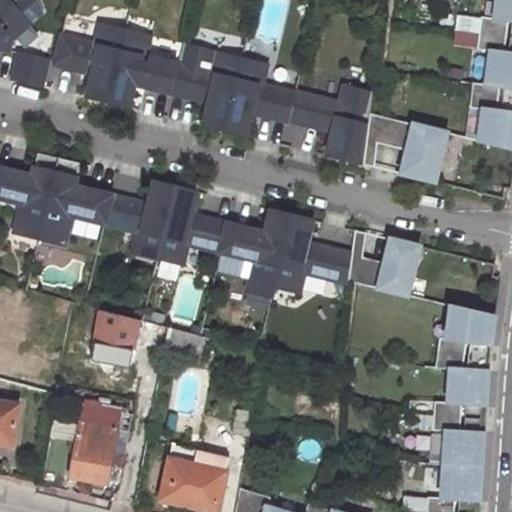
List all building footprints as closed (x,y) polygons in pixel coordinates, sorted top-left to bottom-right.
[(0,0),(0,12),(11,3),(8,0),(0,0)] [(482,109),(478,141),(511,149),(511,111),(496,110),(499,87),(511,88),(511,52),(503,52),(508,21),(511,21),(511,0),(496,0),(494,19),(481,18),(476,50),(490,52),(485,85),(472,84),(469,108),(482,109)] [(11,3),(0,12),(0,49),(8,51),(11,40),(29,23),(11,3)] [(511,21),(508,21),(503,52),(511,52),(511,21)] [(92,74),(86,97),(107,102),(125,30),(100,24),(95,45),(61,36),(55,65),(92,74)] [(125,30),(107,102),(128,107),(134,84),(171,93),(178,65),(144,57),(149,36),(125,30)] [(208,102),(203,126),(224,131),(241,58),(217,52),(211,73),(178,65),(171,93),(208,102)] [(19,53),(13,79),(40,86),(46,60),(19,53)] [(241,58),(224,131),(245,136),(250,113),(288,122),(288,121),(295,93),(261,85),(266,64),(241,58)] [(295,93),(288,121),(323,129),(324,125),(333,127),(326,156),(363,165),(366,141),(369,114),(372,93),(344,86),(340,103),(295,92),(295,93)] [(511,88),(499,87),(496,110),(511,111),(511,88)] [(435,182),(447,133),(369,114),(366,141),(377,143),(396,148),(407,151),(401,174),(435,182)] [(366,141),(363,165),(374,167),(377,143),(366,141)] [(32,176),(0,168),(0,198),(21,203),(14,233),(39,239),(58,158),(37,153),(32,176)] [(79,163),(58,158),(39,239),(63,245),(70,215),(104,224),(111,196),(73,187),(79,163)] [(148,205),(111,196),(104,224),(137,232),(132,253),(157,259),(175,187),(154,182),(148,205)] [(175,187),(157,259),(182,265),(187,244),(220,252),(227,224),(190,215),(196,192),(175,187)] [(265,233),(227,224),(220,252),(254,260),(247,290),(271,296),(273,287),(291,215),(271,210),(265,233)] [(312,220),(291,215),(273,287),(298,293),(303,273),(347,283),(348,281),(351,254),(306,243),(312,220)] [(365,233),(354,230),(351,253),(362,255),(365,233)] [(351,254),(348,281),(407,296),(419,246),(389,239),(384,263),(362,257),(362,255),(351,253),(351,254)] [(423,511),(451,511),(452,503),(477,505),(483,436),(459,434),(461,407),(486,410),(490,375),(464,372),(468,346),(492,348),(496,318),(452,308),(447,342),(439,341),(435,371),(449,372),(446,406),(433,404),(431,433),(444,434),(438,501),(425,500),(423,511)] [(168,328),(128,317),(121,340),(164,352),(168,328)] [(164,352),(196,360),(202,337),(168,328),(164,352)] [(464,372),(490,375),(492,348),(468,346),(464,372)] [(18,404),(0,401),(0,407),(17,410),(18,404)] [(67,477),(103,485),(109,455),(114,428),(126,430),(128,418),(118,415),(119,411),(83,403),(67,477)] [(0,444),(11,446),(17,410),(0,407),(0,444)] [(459,434),(483,436),(486,410),(461,407),(459,434)] [(126,430),(114,428),(109,455),(120,458),(126,430)] [(175,446),(171,458),(226,472),(229,459),(175,446)] [(212,511),(215,511),(226,472),(171,458),(161,500),(212,511)] [(239,490),(234,511),(325,511),(307,506),(305,511),(275,511),(266,509),(269,499),(239,490)] [(451,511),(476,511),(477,505),(452,503),(451,511)]
